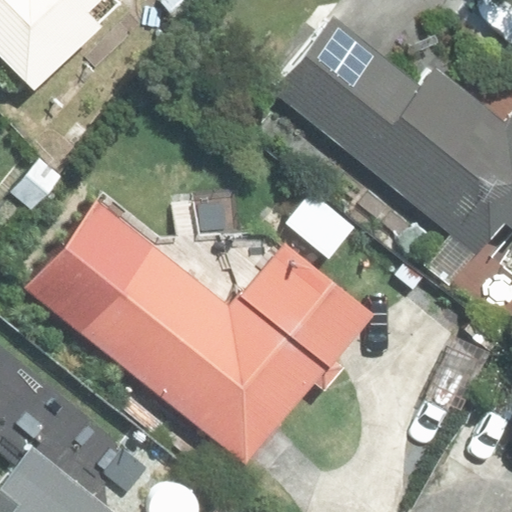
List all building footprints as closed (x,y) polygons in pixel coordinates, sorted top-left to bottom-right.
[(105,4),(101,0),(0,0),(0,75),(27,103),(94,40),(81,28),(105,4)] [(164,0),(148,0),(155,8),(164,0)] [(270,100),(469,264),(495,233),(511,246),(511,122),(510,123),(496,139),(426,81),(411,97),(329,29),(270,100)] [(33,167),(5,202),(30,222),(58,188),(33,167)] [(23,302),(241,477),(358,333),(272,263),(223,323),(93,216),(23,302)] [(0,488),(0,511),(79,511),(21,463),(0,488)]
